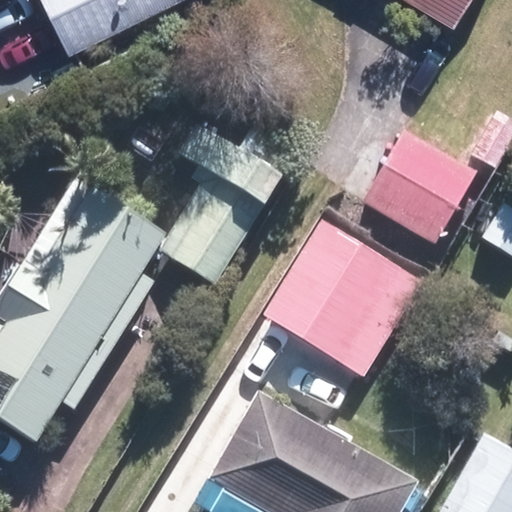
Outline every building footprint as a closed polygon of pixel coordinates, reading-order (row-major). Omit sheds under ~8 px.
[(43,0),(70,51),(168,0),(43,0)] [(414,0),(453,22),(466,0),(414,0)] [(471,154),(495,168),(511,138),(511,119),(497,110),(471,154)] [(214,287),(299,150),(255,122),(239,149),(199,124),(180,157),(208,173),(159,252),(214,287)] [(435,247),(478,175),(406,133),(363,204),(435,247)] [(0,336),(0,421),(38,444),(62,405),(79,414),(157,286),(141,277),(168,235),(92,188),(40,273),(26,265),(0,307),(0,321),(7,325),(0,336)] [(511,257),(511,208),(501,202),(480,239),(511,257)] [(341,367),(400,269),(320,220),(261,318),(341,367)] [(454,293),(485,311),(500,287),(469,268),(454,293)] [(482,412),(480,370),(448,371),(450,435),(474,434),(473,412),(482,412)] [(259,393),(207,481),(261,511),(404,511),(420,486),(259,393)] [(511,511),(511,450),(485,435),(439,511),(511,511)]
